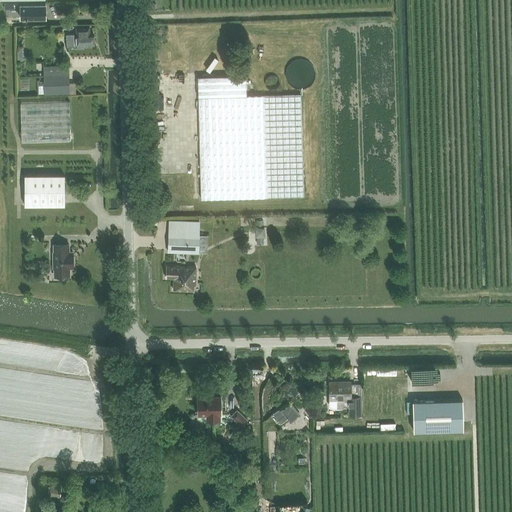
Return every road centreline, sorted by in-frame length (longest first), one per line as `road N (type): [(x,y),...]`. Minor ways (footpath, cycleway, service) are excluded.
road 1 (unclassified): [(131,345),(511,338)]
road 2 (unclassified): [(131,345),(122,0)]
road 3 (unclassified): [(135,511),(131,345)]
road 4 (track): [(131,345),(97,350),(0,333)]
